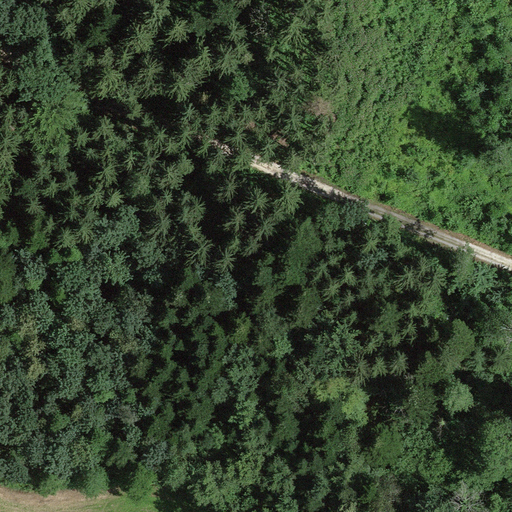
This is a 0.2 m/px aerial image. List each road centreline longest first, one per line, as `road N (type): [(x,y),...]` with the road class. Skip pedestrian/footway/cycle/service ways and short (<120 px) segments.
road 1 (track): [(511,259),(228,142)]
road 2 (track): [(0,53),(24,71),(228,142)]
